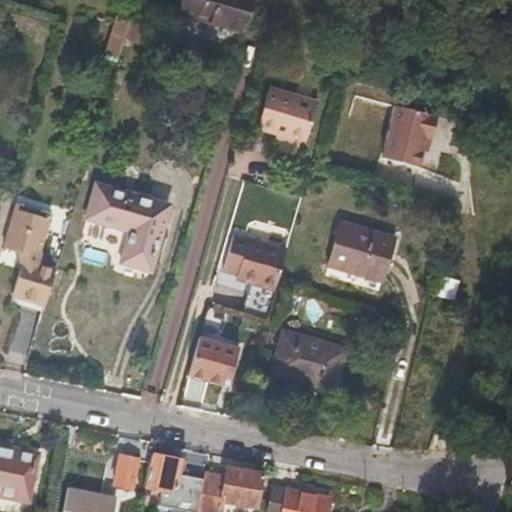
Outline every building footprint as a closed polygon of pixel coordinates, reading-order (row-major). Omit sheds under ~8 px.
[(236,54),(253,0),(185,0),(174,35),(214,48),(230,54),(236,54)] [(124,39),(131,19),(117,15),(111,34),(124,39)] [(154,47),(161,26),(131,19),(124,39),(154,47)] [(119,58),(124,39),(111,34),(105,52),(119,58)] [(304,147),(306,141),(318,101),(270,86),(258,127),(277,133),(275,138),(304,147)] [(416,167),(422,150),(430,152),(440,117),(397,105),(383,157),(396,161),(416,167)] [(147,273),(168,204),(96,182),(85,218),(128,231),(118,263),(147,273)] [(49,211),(22,203),(13,200),(2,244),(4,247),(16,251),(19,266),(11,296),(43,305),(54,266),(40,261),(38,246),(49,211)] [(383,281),(395,237),(342,222),(329,265),(383,281)] [(275,290),(288,249),(234,233),(223,270),(250,278),(249,283),(275,290)] [(335,392),(347,350),(284,332),(272,374),(281,377),(335,392)] [(221,386),(228,361),(233,363),(238,348),(199,337),(188,375),(221,386)] [(462,447),(464,442),(464,439),(457,437),(454,446),(462,447)] [(0,495),(26,500),(34,458),(0,451),(0,495)] [(195,511),(201,481),(178,475),(180,462),(150,453),(143,486),(162,491),(159,506),(181,511),(195,511)] [(130,489),(135,459),(119,455),(113,485),(130,489)] [(253,505),(259,474),(227,468),(225,477),(203,472),(201,481),(195,511),(218,511),(221,499),(253,505)] [(110,511),(113,496),(68,488),(63,511),(110,511)] [(324,511),(327,499),(275,488),(270,511),(324,511)]
